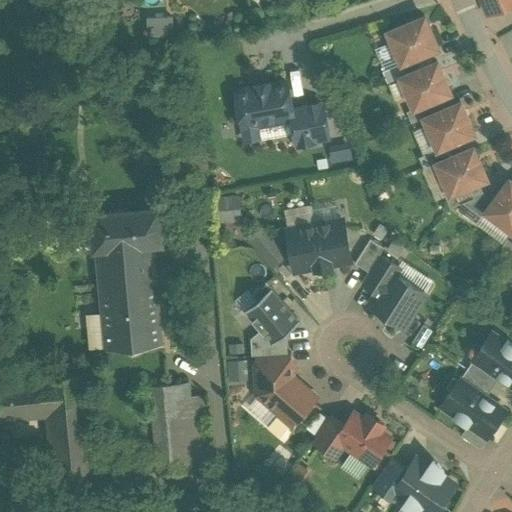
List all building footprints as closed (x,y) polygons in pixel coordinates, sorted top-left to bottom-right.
[(511,0),(473,0),(480,14),(511,0)] [(170,34),(169,16),(142,18),(143,35),(170,34)] [(419,19),(380,33),(391,64),(431,50),(419,19)] [(431,62),(390,78),(403,112),(445,97),(431,62)] [(285,79),(229,89),(238,145),(257,142),(254,126),(284,121),(289,146),(321,141),(315,107),(291,111),(285,79)] [(453,103),(415,119),(429,151),(467,135),(453,103)] [(465,149),(431,164),(444,194),(478,180),(465,149)] [(511,227),(511,188),(501,180),(477,214),(507,235),(511,227)] [(237,223),(236,195),(213,196),(213,224),(237,223)] [(160,207),(89,214),(93,251),(95,251),(153,246),(163,245),(160,207)] [(343,220),(315,225),(323,268),(332,267),(331,264),(350,260),(343,220)] [(315,225),(287,230),(294,271),(296,270),(313,267),(314,270),(323,268),(315,225)] [(245,237),(264,268),(275,261),(256,231),(245,237)] [(153,246),(95,251),(105,349),(162,344),(153,246)] [(425,294),(390,271),(369,305),(404,327),(425,294)] [(300,321),(266,282),(251,295),(256,301),(244,311),(272,345),(300,321)] [(511,343),(485,325),(458,364),(511,400),(511,343)] [(316,398),(292,377),(291,353),(255,356),(258,395),(292,425),(316,398)] [(511,400),(458,364),(432,403),(486,440),(511,402),(511,400)] [(85,373),(0,380),(0,420),(47,416),(52,475),(94,471),(85,373)] [(190,382),(142,386),(150,475),(214,470),(207,393),(191,394),(190,382)] [(388,437),(349,409),(339,422),(328,414),(309,441),(333,458),(341,448),(367,466),(388,437)] [(429,466),(416,457),(392,491),(405,501),(403,504),(414,511),(416,511),(418,510),(421,511),(435,511),(443,501),(443,502),(444,501),(443,501),(455,484),(442,475),(444,471),(433,459),(429,466)]
